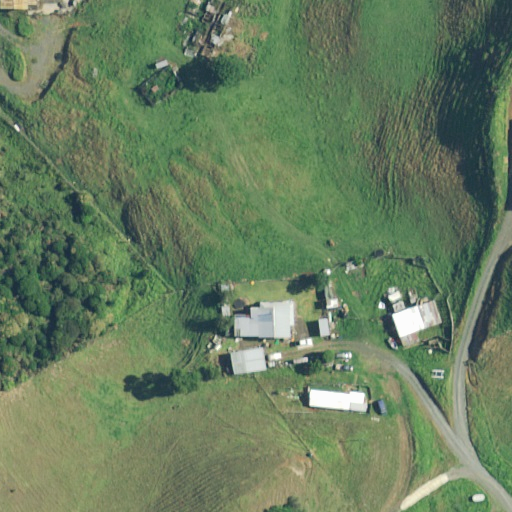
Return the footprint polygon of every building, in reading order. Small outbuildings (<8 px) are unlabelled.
[(2,0),(2,8),(29,8),(29,3),(38,4),(38,0),(2,0)] [(442,322),(434,300),(393,314),(401,336),(442,322)] [(233,336),(260,336),(260,338),(291,339),(291,337),(291,326),(296,326),(297,302),(262,301),(262,306),(250,305),(250,314),(234,314),(233,336)] [(266,369),(263,347),(228,353),(231,374),(266,369)] [(367,401),(350,401),(350,410),(366,411),(367,401)]
